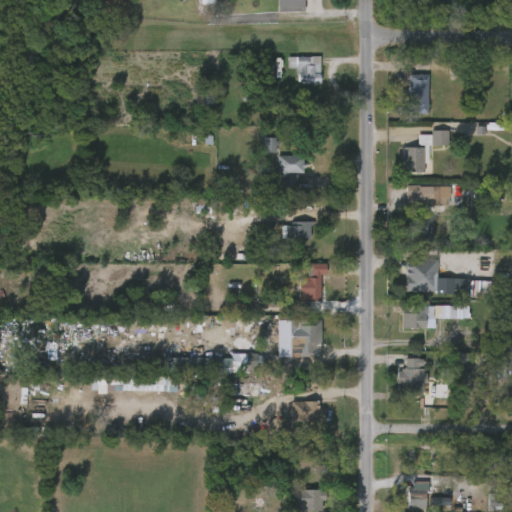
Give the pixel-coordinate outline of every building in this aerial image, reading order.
[(300,10),(300,0),(262,0),(263,10),(300,10)] [(318,61),(318,73),(320,73),(320,83),(296,81),(297,74),(293,74),(295,61),(307,62),(307,56),(318,56),(318,61)] [(283,95),(307,94),(306,67),(274,69),(274,79),(283,79),(283,95)] [(429,75),(428,114),(416,114),(416,110),(409,110),(410,75),(429,75)] [(414,125),(414,85),(395,86),(395,125),(414,125)] [(447,131),(446,145),(427,144),(427,159),(428,159),(428,163),(422,163),(422,172),(401,171),(402,147),(422,147),(423,145),(416,145),(416,134),(430,135),(430,130),(447,131)] [(250,163),(261,163),(262,149),(251,148),(250,163)] [(298,173),(298,191),(282,190),(282,174),(277,174),(278,156),(303,156),(303,173),(298,173)] [(410,183),(411,159),(390,158),(389,183),(410,183)] [(290,184),(290,166),(264,167),(264,184),(269,184),(269,199),(284,199),(284,185),(290,184)] [(444,206),(403,205),(404,190),(405,190),(405,186),(448,186),(448,192),(444,192),(444,206)] [(392,197),(393,216),(435,215),(435,197),(392,197)] [(428,221),(428,237),(431,237),(431,242),(428,242),(428,244),(412,243),(412,240),(408,240),(408,235),(412,235),(413,220),(428,221)] [(309,222),(309,232),(311,232),(311,240),(281,239),(281,226),(290,226),(291,222),(309,222)] [(296,232),(276,233),(276,236),(268,236),(268,250),(296,249),(296,232)] [(414,232),(396,232),(395,252),(413,252),(414,232)] [(437,292),(406,291),(406,260),(438,261),(437,292)] [(326,273),(326,275),(321,275),(320,301),(299,300),(300,292),(294,291),(294,280),(299,281),(299,278),(307,278),(308,264),(326,265),(326,273)] [(392,303),(441,304),(441,301),(460,301),(460,307),(474,307),(475,290),(423,290),(423,270),(392,270),(392,303)] [(312,275),(295,275),(295,289),(285,289),(285,311),(307,311),(307,286),(312,286),(312,275)] [(428,307),(428,321),(426,321),(425,328),(403,328),(403,313),(408,313),(408,306),(428,307)] [(320,356),(277,356),(277,320),(320,320),(320,356)] [(272,369),(244,369),(244,353),(272,353),(272,369)] [(419,363),(419,368),(424,368),(424,372),(426,372),(426,385),(423,385),(423,395),(402,395),(401,368),(403,368),(404,358),(419,358),(419,363)] [(218,368),(155,369),(156,384),(232,383),(232,375),(246,375),(245,365),(218,365),(218,368)] [(408,369),(391,369),(391,380),(384,380),(383,401),(394,401),(394,407),(409,407),(409,395),(413,395),(413,382),(408,382),(408,369)] [(163,403),(163,387),(84,386),(84,402),(163,403)] [(319,400),(319,411),(321,411),(321,419),(292,419),(292,401),(319,400)] [(277,412),(277,433),(307,432),(306,412),(277,412)] [(298,468),(297,468),(297,446),(322,447),(322,464),(308,464),(308,468),(298,468)] [(296,479),(296,465),(284,464),(283,479),(296,479)] [(428,482),(428,493),(427,493),(426,509),(409,508),(409,496),(413,496),(413,491),(411,491),(411,488),(413,488),(414,481),(428,482)] [(319,490),(319,491),(324,491),(324,500),(322,500),(321,511),(301,511),(301,506),(292,506),(292,504),(287,504),(287,490),(319,490)] [(398,493),(398,505),(414,505),(414,492),(398,493)] [(272,511),(310,511),(310,501),(273,501),(272,511)]
